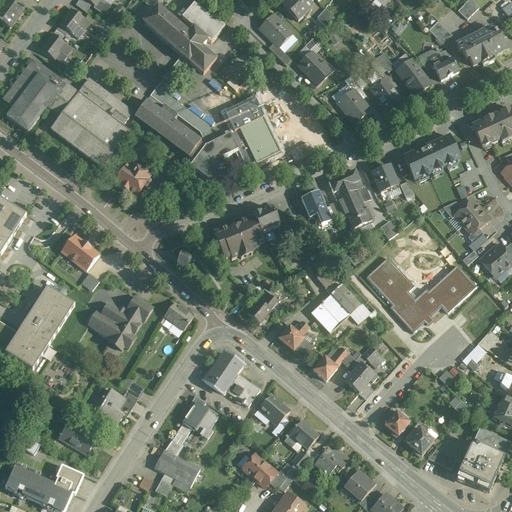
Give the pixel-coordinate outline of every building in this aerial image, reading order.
[(5,0),(0,7),(0,23),(12,33),(26,15),(6,0),(5,0)] [(92,6),(82,0),(80,0),(76,7),(86,15),(92,6)] [(101,1),(99,0),(82,0),(92,6),(95,9),(101,1)] [(312,7),(305,0),(289,0),(282,8),(298,24),(304,17),(302,15),(311,6),(312,7)] [(473,0),(472,0),(461,11),(469,19),(481,8),(473,0)] [(106,5),(101,1),(95,9),(94,10),(102,17),(109,7),(106,5)] [(128,10),(120,5),(108,26),(116,31),(128,10)] [(511,5),(503,12),(511,24),(511,5)] [(211,21),(194,7),(182,20),(193,31),(207,43),(211,46),(225,30),(213,20),(211,21)] [(189,36),(158,9),(157,8),(156,10),(144,23),(143,25),(145,27),(145,26),(168,47),(181,58),(182,60),(183,59),(188,64),(187,64),(188,65),(189,64),(202,76),(203,77),(216,62),(216,61),(202,49),(207,43),(193,31),(189,36)] [(92,26),(72,11),(56,32),(63,37),(66,34),(79,43),(92,26)] [(333,19),(325,11),(317,20),(325,28),(333,19)] [(284,26),(273,16),(259,31),(274,46),(278,51),(279,50),(292,37),(283,27),(284,26)] [(452,37),(438,23),(429,32),(443,46),(452,37)] [(495,33),(494,34),(492,29),(481,35),(493,60),(494,59),(493,58),(509,50),(505,43),(502,45),(498,36),(497,36),(495,33)] [(99,34),(93,43),(101,49),(108,40),(99,34)] [(481,35),(456,47),(460,54),(462,53),(466,62),(469,61),(473,68),(480,65),(480,66),(493,60),(481,35)] [(71,51),(52,37),(47,44),(60,55),(66,59),(71,51)] [(314,39),(305,48),(309,53),(318,44),(314,39)] [(60,55),(47,44),(41,52),(55,63),(60,55)] [(291,63),(279,50),(278,51),(274,46),(269,51),(286,68),(291,63)] [(445,53),(439,56),(437,52),(435,52),(436,53),(424,59),(432,70),(434,69),(440,84),(459,75),(451,60),(449,61),(445,53)] [(329,72),(312,54),(304,61),(306,63),(299,70),(314,85),(314,86),(316,88),(317,88),(321,85),(321,84),(323,82),(321,80),(329,72)] [(88,65),(79,58),(73,66),(82,73),(88,65)] [(181,58),(150,98),(151,98),(164,108),(178,118),(200,135),(206,149),(216,144),(208,128),(206,126),(234,113),(232,109),(231,107),(200,122),(165,95),(188,65),(187,64),(188,64),(183,59),(182,60),(181,58)] [(407,58),(395,67),(418,97),(434,85),(415,60),(411,63),(407,58)] [(61,83),(43,69),(33,62),(34,63),(4,102),(3,102),(14,110),(7,119),(28,135),(47,109),(60,92),(57,90),(62,83),(61,83)] [(367,88),(356,74),(351,79),(359,89),(361,92),(367,88)] [(351,79),(350,79),(344,83),(352,93),(353,92),(354,93),(359,89),(351,79)] [(400,102),(385,80),(370,91),(386,112),(400,102)] [(133,115),(89,82),(78,95),(62,83),(57,90),(60,92),(47,109),(60,119),(51,132),(103,172),(131,134),(123,128),(133,115)] [(354,93),(353,92),(352,93),(337,105),(354,127),(371,113),(354,93)] [(164,108),(151,98),(147,103),(160,113),(164,108)] [(178,118),(164,108),(160,113),(147,103),(134,120),(135,120),(137,118),(190,158),(188,160),(189,161),(189,160),(194,164),(190,170),(212,186),(212,187),(226,168),(223,160),(237,153),(238,153),(230,137),(216,144),(206,149),(205,149),(200,145),(201,144),(174,123),(178,118)] [(511,112),(511,110),(481,124),(491,146),(500,142),(501,145),(511,140),(511,112)] [(241,128),(234,113),(220,120),(227,135),(229,134),(239,129),(241,128)] [(298,113),(276,124),(285,142),(306,132),(307,132),(298,113)] [(239,129),(229,134),(242,162),(253,156),(257,163),(287,148),(285,142),(276,124),(244,139),(239,129)] [(481,124),(472,128),(482,151),(491,146),(481,124)] [(449,138),(402,159),(414,184),(460,163),(449,138)] [(465,143),(458,146),(461,152),(468,149),(465,143)] [(511,165),(511,167),(503,175),(511,184),(511,183),(511,155),(506,158),(511,165)] [(389,168),(372,176),(375,183),(380,196),(398,188),(389,168)] [(150,180),(133,169),(131,172),(126,169),(114,186),(137,201),(144,189),(147,191),(160,199),(165,194),(148,183),(150,180)] [(354,173),(330,184),(329,184),(333,195),(333,196),(334,196),(344,221),(348,219),(366,211),(364,205),(371,202),(364,188),(363,189),(355,172),(354,173)] [(372,176),(370,172),(365,175),(369,185),(375,183),(372,176)] [(414,196),(406,185),(399,188),(405,200),(414,196)] [(318,194),(301,202),(304,209),(306,215),(307,215),(309,221),(314,219),(315,219),(326,214),(325,210),(318,194)] [(0,265),(31,217),(1,198),(0,200),(0,347),(40,372),(81,306),(49,287),(21,332),(0,318),(0,265)] [(462,212),(454,218),(455,219),(463,228),(480,213),(472,203),(462,212)] [(456,204),(443,210),(452,221),(455,219),(454,218),(462,212),(456,204)] [(336,222),(330,208),(325,210),(326,214),(327,215),(331,224),(336,222)] [(272,210),(261,215),(260,215),(251,219),(262,236),(280,228),(272,210)] [(366,211),(348,219),(354,232),(372,223),(366,211)] [(480,213),(463,228),(471,238),(479,231),(489,223),(480,213)] [(315,219),(314,219),(318,230),(319,229),(322,230),(327,228),(328,225),(331,224),(327,215),(326,214),(315,219)] [(240,227),(228,232),(226,230),(214,235),(225,261),(230,258),(232,261),(240,258),(241,261),(252,256),(251,253),(258,250),(257,247),(266,243),(262,236),(251,219),(239,224),(240,227)] [(398,235),(389,223),(380,230),(388,242),(398,235)] [(479,231),(471,238),(468,240),(473,246),(483,237),(479,231)] [(100,258),(74,238),(61,255),(86,274),(100,258)] [(511,261),(504,252),(500,247),(490,255),(505,273),(511,267),(511,261)] [(186,256),(182,254),(182,252),(181,252),(181,254),(180,255),(177,265),(177,266),(176,268),(177,268),(178,266),(182,267),(181,269),(182,270),(182,268),(186,269),(186,271),(187,271),(187,269),(191,267),(192,268),(193,268),(192,266),(193,262),(195,262),(195,261),(193,261),(191,258),(192,256),(190,257),(187,256),(187,254),(186,254),(186,256)] [(358,252),(350,258),(357,267),(365,261),(358,252)] [(473,254),(463,263),(467,268),(478,259),(473,254)] [(505,273),(490,255),(480,264),(495,281),(505,273)] [(415,302),(408,295),(414,289),(387,260),(367,279),(393,308),(390,311),(412,335),(424,325),(428,329),(434,324),(430,319),(441,309),(447,315),(476,289),(457,268),(429,294),(426,292),(415,302)] [(329,268),(316,278),(326,290),(336,282),(339,279),(329,268)] [(99,284),(89,276),(82,285),(92,294),(99,284)] [(326,290),(325,291),(331,297),(341,287),(336,282),(326,290)] [(331,297),(311,316),(330,337),(360,308),(341,287),(331,297)] [(251,300),(247,296),(239,305),(243,309),(251,300)] [(271,297),(263,306),(259,303),(248,316),(260,326),(264,320),(266,322),(273,314),(272,313),(273,312),(271,310),(278,303),(271,297)] [(119,312),(108,306),(101,317),(96,314),(88,327),(110,341),(108,344),(122,353),(124,350),(127,352),(135,339),(134,337),(141,326),(139,325),(141,322),(144,324),(153,310),(135,299),(126,313),(127,314),(126,317),(123,315),(124,313),(120,311),(119,312)] [(193,320),(175,306),(165,320),(172,325),(171,327),(177,332),(178,330),(183,333),(193,320)] [(310,330),(302,324),(294,333),(302,339),(310,330)] [(294,333),(289,329),(279,341),(293,354),(304,341),(302,339),(294,333)] [(490,333),(477,347),(487,354),(498,341),(490,333)] [(314,350),(304,341),(293,354),(303,362),(314,350)] [(380,358),(371,349),(362,358),(361,356),(355,362),(355,363),(351,367),(356,371),(361,366),(362,367),(367,362),(371,366),(380,358)] [(341,350),(330,364),(337,370),(342,364),(348,356),(341,350)] [(243,368),(224,355),(204,384),(224,397),(228,391),(238,377),(243,368)] [(355,362),(348,356),(342,364),(348,370),(351,367),(355,363),(355,362)] [(468,356),(463,362),(474,372),(480,366),(468,356)] [(380,358),(371,366),(375,371),(384,362),(380,358)] [(330,364),(325,360),(313,373),(326,384),(337,370),(330,364)] [(362,367),(361,366),(356,371),(345,384),(359,396),(359,395),(367,386),(369,384),(372,386),(377,380),(362,367)] [(447,389),(455,380),(446,372),(438,380),(447,389)] [(260,392),(238,377),(228,391),(233,394),(231,398),(248,409),(260,392)] [(511,384),(511,386),(500,380),(496,388),(508,393),(505,399),(511,402),(511,384)] [(144,391),(132,384),(125,395),(128,397),(137,402),(144,391)] [(374,393),(367,386),(359,395),(367,401),(374,393)] [(125,402),(108,391),(97,410),(105,415),(99,425),(113,434),(124,416),(119,413),(126,402),(125,402)] [(137,402),(128,397),(125,402),(126,402),(119,413),(124,416),(127,418),(137,402)] [(206,405),(196,398),(189,408),(192,410),(196,405),(203,410),(206,405)] [(290,414),(278,404),(278,403),(273,399),(271,398),(265,404),(259,410),(271,421),(270,422),(277,428),(290,414)] [(449,405),(460,415),(467,408),(456,398),(449,405)] [(511,402),(505,399),(503,398),(502,401),(504,402),(502,406),(504,407),(511,410),(511,402)] [(203,410),(196,405),(192,410),(182,425),(183,426),(191,431),(200,437),(200,438),(201,439),(202,438),(207,442),(213,433),(210,431),(218,420),(203,410)] [(511,410),(502,406),(500,405),(498,409),(494,408),(490,417),(494,418),(492,421),(510,430),(511,429),(511,410)] [(391,410),(380,422),(386,427),(396,414),(391,410)] [(409,425),(396,414),(386,427),(385,428),(391,434),(390,435),(396,440),(397,439),(398,439),(409,425)] [(319,439),(301,424),(296,430),(295,430),(294,431),(295,431),(284,444),(291,450),(297,443),(308,452),(319,439)] [(487,428),(483,424),(479,431),(490,436),(493,431),(487,428)] [(84,434),(69,425),(60,439),(67,443),(65,446),(86,458),(91,450),(89,449),(96,437),(85,431),(84,434)] [(418,425),(402,443),(407,446),(422,428),(418,425)] [(177,435),(176,434),(170,442),(173,444),(166,454),(175,459),(182,448),(179,447),(183,440),(185,441),(191,431),(183,426),(177,435)] [(422,428),(407,446),(414,453),(413,454),(419,459),(420,458),(421,458),(434,443),(426,436),(428,434),(422,428)] [(479,431),(457,480),(489,495),(511,446),(490,436),(479,431)] [(40,447),(31,442),(25,452),(34,457),(40,447)] [(335,452),(332,455),(328,451),(323,457),(315,466),(328,478),(335,471),(338,474),(347,464),(335,452)] [(456,461),(435,452),(428,461),(451,472),(456,461)] [(166,454),(164,453),(154,471),(164,477),(161,482),(173,488),(187,496),(200,472),(175,459),(166,454)] [(317,453),(309,462),(315,466),(323,457),(317,453)] [(309,462),(300,455),(292,464),(301,472),(309,462)] [(277,476),(255,457),(250,462),(242,471),(265,491),(269,486),(277,476)] [(246,458),(238,467),(242,471),(250,462),(246,458)] [(84,478),(62,468),(56,481),(57,482),(58,481),(72,488),(68,497),(70,498),(63,511),(58,511),(53,510),(56,505),(50,502),(48,507),(23,496),(25,492),(19,489),(17,494),(8,489),(15,473),(22,476),(54,490),(55,488),(14,470),(5,491),(52,511),(66,511),(73,497),(75,498),(84,478)] [(288,477),(281,472),(277,476),(285,482),(288,477)] [(54,490),(22,476),(15,473),(8,489),(17,494),(19,489),(25,492),(23,496),(48,507),(50,502),(56,505),(53,510),(58,511),(63,511),(70,498),(68,497),(54,490)] [(371,484),(358,473),(344,489),(361,504),(367,497),(372,491),(368,488),(371,484)] [(285,482),(277,476),(269,486),(277,493),(279,490),(285,482)] [(285,482),(279,490),(284,494),(293,481),(288,477),(285,482)] [(153,483),(144,479),(139,489),(148,493),(153,483)] [(72,488),(58,481),(55,488),(54,490),(68,497),(72,488)] [(173,488),(161,482),(155,494),(167,500),(173,488)] [(302,511),(305,509),(287,496),(280,507),(286,511),(302,511)] [(400,511),(402,511),(385,496),(377,505),(371,511),(400,511)] [(367,497),(361,504),(359,505),(364,509),(371,501),(367,497)] [(371,501),(364,509),(366,511),(371,511),(377,505),(371,500),(371,501)]
